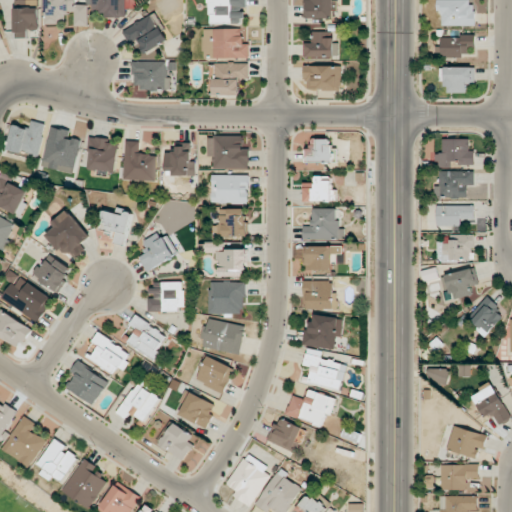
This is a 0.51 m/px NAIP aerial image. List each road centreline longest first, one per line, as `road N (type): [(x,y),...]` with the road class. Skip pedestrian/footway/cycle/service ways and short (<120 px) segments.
road 1 (residential): [(0,110),(14,81),(103,109),(148,113),(511,117)]
road 2 (residential): [(275,0),(273,330),(247,412),(189,500)]
road 3 (tertiary): [(396,0),(397,511)]
road 4 (residential): [(205,511),(0,367)]
road 5 (residential): [(511,269),(506,117)]
road 6 (residential): [(27,387),(98,289)]
